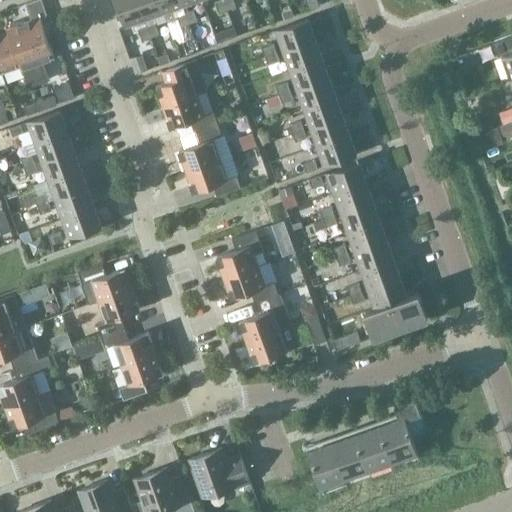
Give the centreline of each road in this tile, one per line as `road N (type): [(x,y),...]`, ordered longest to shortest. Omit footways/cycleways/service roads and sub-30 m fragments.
road 1 (residential): [(202,400),(143,228),(150,196),(87,0)]
road 2 (residential): [(478,334),(380,44)]
road 3 (residential): [(202,400),(289,397),(478,334)]
road 4 (residential): [(0,472),(202,400)]
road 5 (residential): [(380,44),(511,2)]
